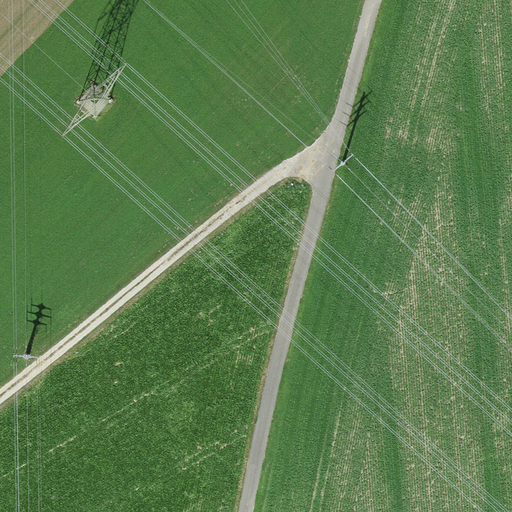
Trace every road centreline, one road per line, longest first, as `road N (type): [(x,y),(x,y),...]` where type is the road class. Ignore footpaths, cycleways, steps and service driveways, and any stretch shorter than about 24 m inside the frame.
road 1 (residential): [(243,511),(321,162),(369,0)]
road 2 (track): [(0,394),(269,178),(321,162)]
